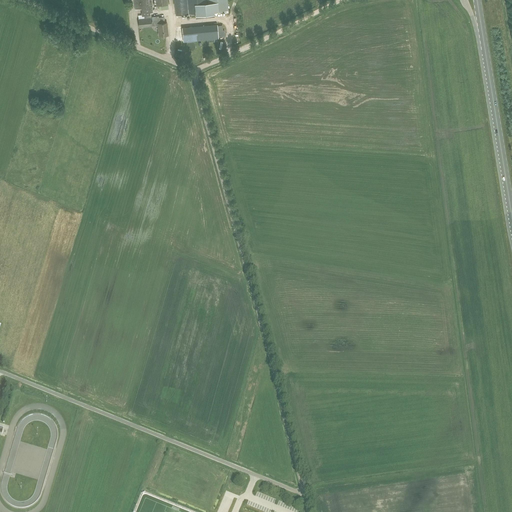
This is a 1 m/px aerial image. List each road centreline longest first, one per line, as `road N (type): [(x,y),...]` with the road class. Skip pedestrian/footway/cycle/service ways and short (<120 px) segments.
road 1 (unclassified): [(303,494),(193,71)]
road 2 (unclassified): [(0,371),(303,494)]
road 3 (primary): [(511,217),(476,0)]
road 4 (unclassified): [(52,12),(193,71)]
